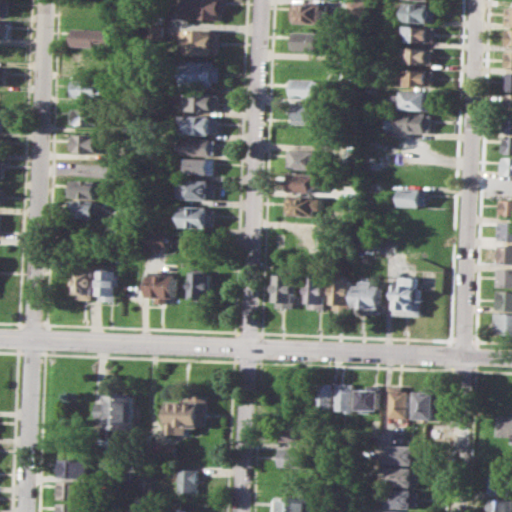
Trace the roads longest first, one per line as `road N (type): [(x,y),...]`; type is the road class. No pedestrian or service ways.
road 1 (residential): [(457,511),(477,0)]
road 2 (residential): [(29,511),(48,0)]
road 3 (secondary): [(0,337),(511,356)]
road 4 (secondary): [(262,0),(250,349)]
road 5 (residential): [(250,349),(242,511)]
